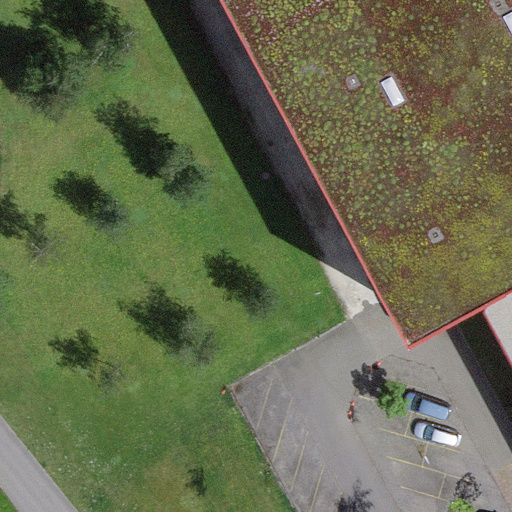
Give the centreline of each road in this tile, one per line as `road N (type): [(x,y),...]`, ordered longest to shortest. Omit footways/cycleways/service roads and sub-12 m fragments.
road 1 (unknown): [(190,0),(350,327)]
road 2 (unknown): [(511,468),(413,318),(380,310),(350,327)]
road 3 (unknown): [(373,511),(308,382),(311,352),(350,327)]
